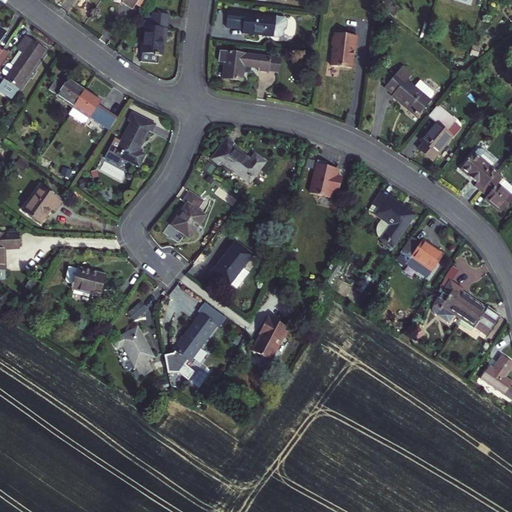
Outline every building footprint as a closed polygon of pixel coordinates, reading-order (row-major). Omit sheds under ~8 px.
[(125,0),(125,1),(123,4),(132,10),(135,5),(138,0),(125,0)] [(148,0),(138,0),(135,5),(142,9),(148,0)] [(151,27),(168,29),(169,16),(153,14),(151,27)] [(245,33),(273,37),(275,18),(250,15),(249,18),(228,16),(226,29),(245,31),(245,33)] [(285,19),(275,18),(273,37),(280,38),(283,35),(283,29),(286,27),(287,22),(285,19)] [(167,44),(168,29),(151,27),(143,26),(141,53),(142,53),(158,55),(162,55),(163,43),(167,44)] [(357,36),(335,33),(334,37),(333,37),(332,45),(333,46),(331,65),(351,68),(353,52),(355,52),(357,36)] [(46,50),(26,36),(17,49),(22,53),(5,79),(20,89),(46,50)] [(4,50),(3,51),(0,55),(0,68),(0,69),(10,54),(4,50)] [(270,72),(270,69),(272,57),(220,51),(218,62),(224,62),(222,80),(239,82),(241,71),(246,72),(246,67),(258,68),(258,71),(270,72)] [(157,63),(158,55),(142,53),(141,62),(157,63)] [(281,58),(272,57),(270,69),(280,70),(281,58)] [(415,114),(427,99),(412,86),(405,80),(411,73),(403,67),(395,76),(387,86),(385,88),(415,114)] [(382,82),(387,86),(395,76),(390,72),(382,82)] [(412,86),(427,99),(432,93),(432,89),(419,78),(412,86)] [(0,91),(12,100),(20,89),(5,79),(0,85),(0,91)] [(57,97),(65,85),(56,79),(48,92),(57,97)] [(65,85),(57,97),(73,108),(85,91),(68,80),(65,85)] [(85,91),(73,108),(88,118),(89,117),(97,106),(100,101),(85,91)] [(97,106),(89,117),(109,130),(116,120),(106,113),(106,112),(97,106)] [(428,117),(435,123),(446,132),(454,123),(456,120),(438,106),(428,117)] [(86,122),(88,118),(73,108),(69,115),(82,123),(86,122)] [(120,142),(113,155),(122,159),(139,168),(145,155),(139,151),(149,131),(152,133),(156,125),(132,113),(128,121),(130,122),(120,142)] [(446,132),(435,123),(420,141),(422,143),(418,149),(432,161),(452,137),(446,132)] [(461,128),(454,123),(446,132),(452,137),(453,138),(461,128)] [(226,137),(210,160),(218,166),(220,163),(250,185),(267,162),(255,153),(251,159),(233,146),(235,143),(226,137)] [(108,152),(113,155),(120,142),(115,139),(108,152)] [(479,150),(476,153),(493,166),(498,160),(484,149),(483,149),(481,149),(479,150)] [(119,166),(122,159),(113,155),(108,152),(105,158),(119,166)] [(500,173),(493,166),(476,153),(475,153),(461,170),(478,183),(476,186),(484,193),(500,173)] [(215,168),(207,162),(202,169),(210,175),(215,168)] [(326,167),(316,165),(310,194),(330,199),(332,190),(339,191),(342,179),(335,178),(337,169),(326,167)] [(506,177),(500,173),(484,193),(488,197),(487,198),(503,212),(511,200),(511,183),(505,178),(506,177)] [(62,203),(40,187),(22,212),(41,225),(52,210),(55,212),(62,203)] [(187,204),(171,226),(188,238),(204,215),(197,210),(202,202),(190,193),(184,202),(187,204)] [(382,193),(374,205),(381,210),(377,215),(394,226),(384,241),(395,248),(416,215),(382,193)] [(0,271),(2,271),(4,271),(3,250),(18,250),(17,233),(0,233),(0,271)] [(398,258),(407,264),(421,243),(412,237),(398,258)] [(422,241),(421,243),(407,264),(427,278),(443,255),(422,241)] [(212,272),(230,286),(243,270),(254,256),(236,242),(212,272)] [(71,285),(73,284),(76,270),(68,267),(67,271),(69,271),(67,277),(66,280),(66,281),(68,284),(69,285),(71,285)] [(77,268),(76,270),(73,284),(71,289),(100,297),(106,275),(77,268)] [(243,270),(230,286),(236,290),(249,274),(243,270)] [(462,320),(475,301),(462,292),(464,290),(450,281),(434,304),(433,307),(433,310),(435,312),(456,328),(462,320)] [(476,299),(475,301),(462,320),(486,337),(500,316),(476,299)] [(141,303),(129,314),(135,321),(147,310),(141,303)] [(199,312),(201,313),(217,326),(220,328),(226,319),(205,304),(199,312)] [(201,313),(173,350),(175,352),(189,362),(190,363),(217,326),(201,313)] [(271,361),(289,329),(270,319),(269,321),(267,320),(259,334),(262,335),(253,351),(271,361)] [(154,358),(138,327),(112,340),(117,350),(123,347),(140,378),(153,372),(148,362),(154,358)] [(186,366),(189,362),(175,352),(173,354),(164,356),(168,374),(178,374),(188,381),(194,373),(186,366)] [(489,368),(481,380),(503,395),(511,400),(511,388),(509,386),(511,382),(506,379),(511,368),(511,364),(501,357),(493,370),(489,368)] [(212,371),(204,365),(191,381),(200,387),(212,371)]
